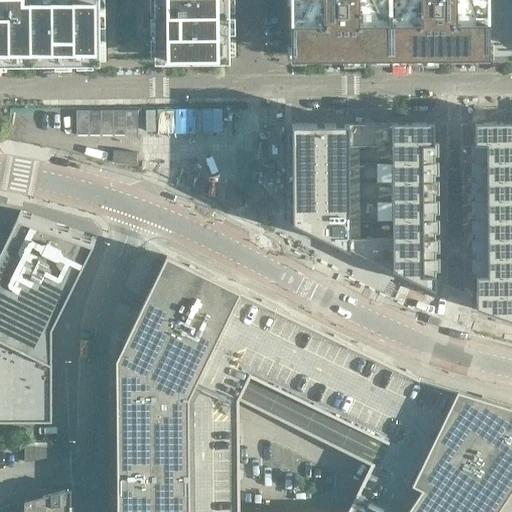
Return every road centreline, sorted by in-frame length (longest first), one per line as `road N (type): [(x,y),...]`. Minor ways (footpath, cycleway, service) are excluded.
road 1 (tertiary): [(511,368),(417,341),(138,208)]
road 2 (unclassified): [(93,511),(97,317),(138,208)]
road 3 (residential): [(250,88),(511,85)]
road 4 (residential): [(0,91),(250,88)]
road 5 (tertiary): [(138,208),(0,172)]
